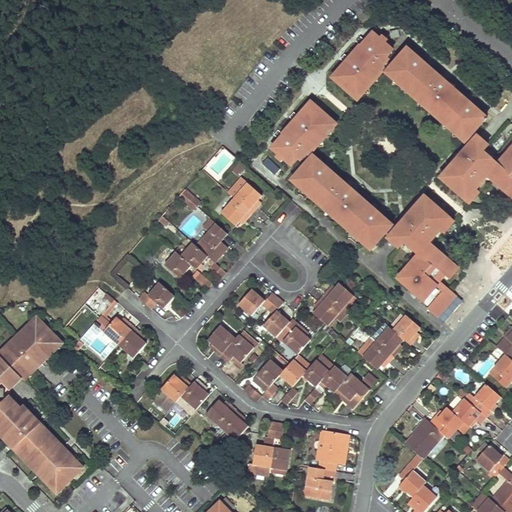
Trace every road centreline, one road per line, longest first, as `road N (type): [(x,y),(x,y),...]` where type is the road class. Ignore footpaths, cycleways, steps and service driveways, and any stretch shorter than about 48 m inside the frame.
road 1 (residential): [(377,431),(254,408),(176,342)]
road 2 (residential): [(511,274),(377,431)]
road 3 (residential): [(346,0),(232,126),(231,143),(241,154)]
road 4 (residential): [(270,236),(306,270),(303,286),(286,291),(249,261)]
